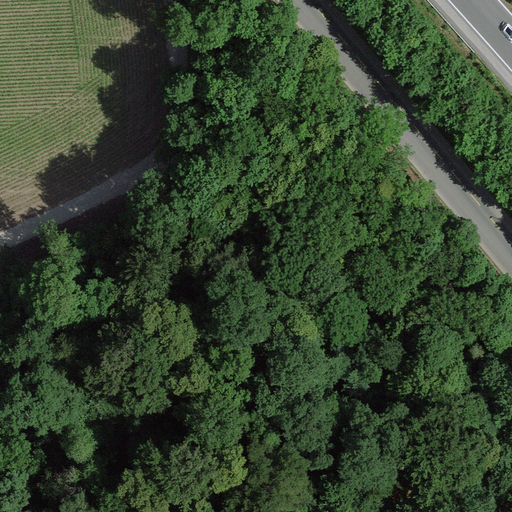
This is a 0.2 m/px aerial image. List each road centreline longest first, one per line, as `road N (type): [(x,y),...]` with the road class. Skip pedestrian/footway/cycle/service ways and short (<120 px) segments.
road 1 (track): [(0,241),(140,172),(171,144),(179,108),(172,0)]
road 2 (residential): [(294,0),(511,257)]
